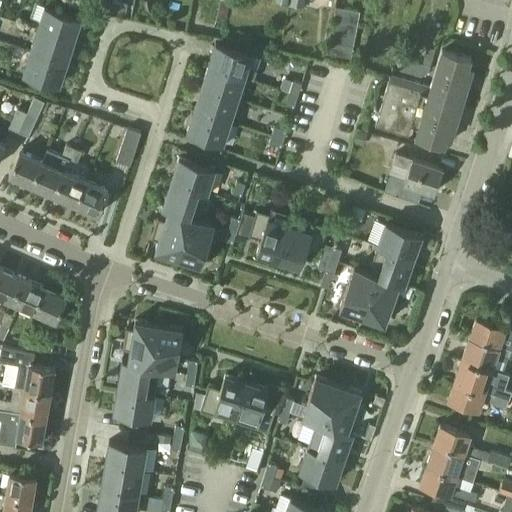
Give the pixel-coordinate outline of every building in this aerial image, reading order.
[(99,0),(98,9),(111,11),(112,0),(99,0)] [(45,5),(38,27),(74,39),(81,16),(45,5)] [(327,52),(351,57),(361,10),(337,5),(327,52)] [(38,27),(30,50),(66,61),(74,39),(38,27)] [(215,41),(208,64),(244,76),(254,79),(257,69),(247,66),(252,53),(215,41)] [(429,70),(436,48),(427,46),(422,63),(402,57),(399,68),(421,75),(429,70)] [(451,143),(477,63),(472,61),(473,57),(445,48),(433,86),(392,73),(376,123),(417,136),(445,146),(447,142),(451,143)] [(66,61),(30,50),(23,72),(59,84),(66,61)] [(208,64),(201,85),(237,97),(244,76),(208,64)] [(293,79),(289,90),(298,93),(302,81),(293,79)] [(201,85),(194,107),(230,119),(237,97),(201,85)] [(294,105),(298,93),(289,90),(285,103),(294,105)] [(18,131),(29,135),(45,99),(34,94),(27,111),(18,131)] [(27,111),(18,106),(9,126),(18,131),(27,111)] [(223,142),(230,119),(194,107),(187,130),(223,142)] [(274,125),(272,133),(284,137),(287,128),(274,125)] [(122,176),(137,130),(127,126),(112,173),(122,176)] [(359,129),(354,142),(363,145),(367,132),(359,129)] [(281,145),(284,137),(272,133),(269,141),(281,145)] [(70,158),(75,146),(67,142),(62,154),(48,148),(43,160),(33,183),(54,192),(65,169),(64,169),(69,158),(70,158)] [(75,146),(70,158),(77,161),(83,149),(75,146)] [(20,150),(10,173),(33,183),(43,160),(20,150)] [(435,191),(443,167),(413,157),(413,156),(396,151),(392,161),(410,167),(405,181),(435,191)] [(206,191),(215,166),(179,154),(171,179),(206,191)] [(76,202),(86,179),(65,169),(54,192),(76,202)] [(98,212),(109,189),(86,179),(76,202),(98,212)] [(162,204),(190,213),(198,216),(198,215),(206,191),(171,179),(162,204)] [(233,191),(241,194),(245,182),(237,179),(233,191)] [(162,204),(167,206),(164,216),(157,214),(150,234),(157,237),(154,246),(176,254),(190,213),(162,204)] [(243,209),(241,217),(237,229),(236,230),(249,234),(261,238),(257,252),(278,259),(293,214),(272,207),(270,212),(257,208),(255,213),(243,209)] [(176,254),(199,261),(213,220),(198,215),(198,216),(190,213),(176,254)] [(237,229),(241,217),(232,214),(228,227),(237,229)] [(345,226),(354,229),(358,217),(350,214),(345,226)] [(413,258),(421,233),(385,220),(377,246),(413,258)] [(278,259),(300,266),(305,252),(317,256),(325,231),(310,226),(309,230),(290,223),(278,259)] [(237,229),(228,227),(225,239),(233,241),(236,230),(237,229)] [(321,254),(317,266),(325,269),(329,257),(333,245),(325,242),(321,254)] [(338,260),(342,248),(333,245),(329,257),(338,260)] [(377,246),(368,269),(368,270),(376,273),(404,283),(413,258),(377,246)] [(329,257),(325,269),(333,272),(338,260),(329,257)] [(339,306),(362,313),(376,273),(368,270),(368,269),(354,264),(350,276),(339,306)] [(1,265),(0,267),(0,293),(12,299),(23,275),(1,265)] [(362,313),(385,321),(388,312),(395,314),(402,294),(395,292),(398,282),(404,284),(404,283),(376,273),(362,313)] [(23,275),(12,299),(35,309),(45,285),(23,275)] [(45,285),(35,309),(56,319),(67,295),(45,285)] [(1,322),(0,324),(0,338),(3,340),(9,326),(14,314),(6,311),(1,322)] [(474,315),(468,334),(511,349),(511,339),(500,335),(504,325),(474,315)] [(152,364),(159,322),(135,318),(134,327),(127,326),(123,347),(130,348),(128,359),(123,358),(122,359),(152,364)] [(175,369),(177,357),(182,326),(159,322),(152,364),(160,365),(160,366),(175,369)] [(22,331),(20,342),(40,347),(43,336),(22,331)] [(511,349),(468,334),(460,357),(489,367),(495,351),(511,356),(511,349)] [(3,382),(14,384),(26,386),(52,390),(56,366),(33,362),(35,350),(2,343),(0,342),(0,358),(6,360),(3,382)] [(460,357),(453,379),(508,398),(511,390),(503,388),(508,374),(489,367),(460,357)] [(196,372),(198,359),(189,358),(187,370),(196,372)] [(155,391),(160,366),(160,365),(152,364),(122,359),(118,384),(155,391)] [(194,384),(196,372),(187,370),(186,383),(194,384)] [(236,415),(247,380),(226,373),(221,387),(208,383),(200,409),(215,413),(217,409),(236,415)] [(325,422),(339,381),(316,373),(302,415),(316,420),(317,419),(325,422)] [(453,379),(446,399),(475,409),(479,397),(506,406),(508,398),(453,379)] [(269,430),(277,405),(264,401),(269,387),(247,380),(236,415),(255,421),(253,425),(269,430)] [(325,422),(353,431),(353,430),(348,428),(351,418),(358,421),(365,401),(358,398),(361,389),(339,381),(325,422)] [(0,406),(3,407),(4,407),(22,410),(35,412),(47,415),(52,390),(26,386),(14,384),(11,399),(0,396),(0,406)] [(151,417),(155,391),(118,384),(113,411),(151,417)] [(290,410),(294,398),(286,395),(282,407),(290,410)] [(0,406),(0,417),(2,418),(0,426),(0,441),(16,444),(17,437),(43,441),(47,415),(35,412),(22,410),(4,407),(3,407),(0,406)] [(286,422),(290,410),(282,407),(278,419),(286,422)] [(344,456),(353,431),(325,422),(317,419),(316,420),(308,443),(344,456)] [(182,437),(185,424),(176,423),(174,435),(182,437)] [(440,423),(434,442),(458,450),(478,457),(505,466),(508,455),(491,449),(490,452),(466,444),(470,433),(440,423)] [(190,430),(188,442),(201,447),(205,435),(190,430)] [(180,449),(182,437),(174,435),(171,448),(180,449)] [(143,469),(147,445),(109,439),(105,462),(143,469)] [(434,442),(426,465),(455,475),(470,480),(478,457),(458,450),(434,442)] [(229,443),(224,459),(230,461),(235,445),(229,443)] [(336,481),(344,456),(308,443),(300,469),(306,471),(320,476),(336,481)] [(273,475),(277,463),(269,460),(265,472),(273,475)] [(139,492),(143,469),(105,462),(101,485),(139,492)] [(426,465),(419,484),(449,494),(449,492),(474,500),(477,492),(452,483),(455,475),(426,465)] [(11,471),(7,495),(33,500),(37,476),(11,471)] [(320,476),(306,471),(301,485),(316,490),(320,476)] [(269,487),(273,475),(265,472),(261,484),(269,487)] [(511,479),(503,476),(499,490),(511,494),(511,479)] [(172,498),(174,485),(165,484),(163,496),(172,498)] [(116,511),(135,511),(139,492),(101,485),(97,509),(116,511)] [(281,492),(273,511),(324,511),(326,508),(290,496),(281,492)] [(7,495),(3,511),(30,511),(33,500),(7,495)] [(170,510),(172,498),(163,496),(161,509),(170,510)]
